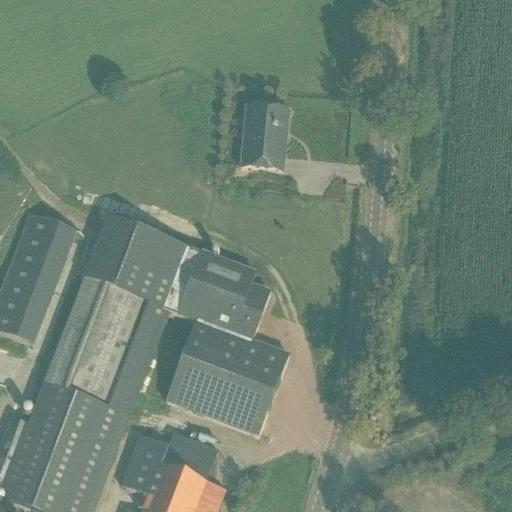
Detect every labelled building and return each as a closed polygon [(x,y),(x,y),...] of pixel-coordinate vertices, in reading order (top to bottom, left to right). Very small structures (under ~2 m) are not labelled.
[(240,173),(261,175),(281,177),(285,144),(282,144),(283,135),(285,136),(287,115),(246,111),(240,173)] [(79,238),(29,219),(0,294),(0,337),(34,350),(52,303),(53,304),(79,238)] [(108,223),(86,283),(151,308),(120,387),(139,394),(169,317),(195,328),(196,325),(251,347),(252,345),(270,295),(252,288),(256,276),(201,255),(200,257),(108,223)] [(151,308),(86,283),(45,388),(50,390),(33,435),(9,425),(0,448),(0,493),(9,497),(5,507),(17,511),(93,511),(139,394),(120,387),(151,308)] [(195,328),(165,408),(257,443),(289,359),(252,345),(251,347),(196,325),(195,328)] [(217,511),(224,495),(205,487),(217,455),(173,438),(168,452),(139,441),(120,491),(148,501),(144,511),(217,511)]
